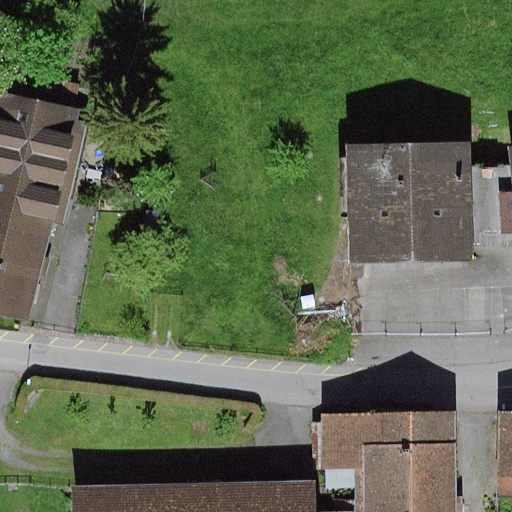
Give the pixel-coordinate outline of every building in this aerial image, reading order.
[(0,88),(0,205),(56,219),(84,108),(0,88)] [(467,139),(343,144),(347,270),(480,265),(478,225),(511,223),(511,141),(505,141),(506,163),(468,164),(467,139)] [(56,219),(0,205),(0,313),(31,321),(56,219)] [(511,411),(502,411),(499,490),(511,490),(511,411)] [(458,511),(455,413),(325,418),(327,468),(363,466),(364,511),(458,511)] [(311,511),(310,476),(75,488),(76,511),(311,511)]
